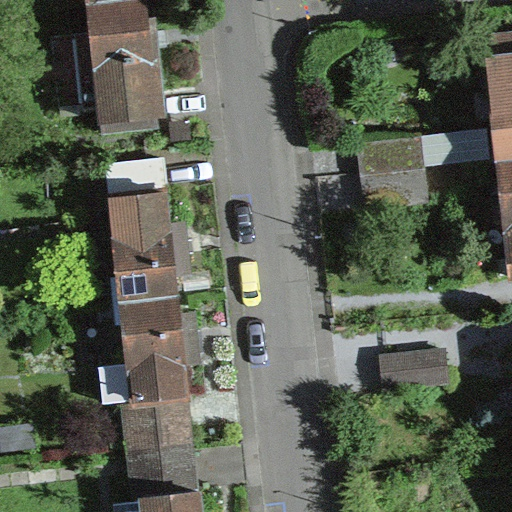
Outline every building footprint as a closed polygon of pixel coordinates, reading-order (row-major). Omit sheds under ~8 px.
[(154,14),(146,15),(144,0),(88,0),(92,31),(102,126),(100,126),(101,131),(106,130),(106,128),(154,123),(155,125),(159,124),(159,119),(157,119),(151,60),(159,59),(156,32),(154,14)] [(488,54),(487,54),(490,80),(498,155),(511,153),(511,32),(486,36),(488,54)] [(414,136),(361,141),(364,170),(417,164),(414,136)] [(511,153),(498,155),(501,179),(511,275),(511,274),(511,153)] [(121,297),(176,291),(174,269),(182,268),(179,240),(177,223),(169,224),(161,156),(106,162),(121,297)] [(417,164),(364,170),(368,206),(428,200),(424,164),(417,164)] [(176,291),(121,297),(128,360),(99,363),(103,400),(124,398),(130,447),(190,441),(185,393),(187,393),(184,359),(192,358),(188,328),(187,313),(179,314),(176,291)] [(444,348),(383,354),(386,386),(448,379),(444,348)] [(115,511),(200,511),(198,488),(195,488),(190,441),(130,447),(136,498),(114,501),(115,511)]
